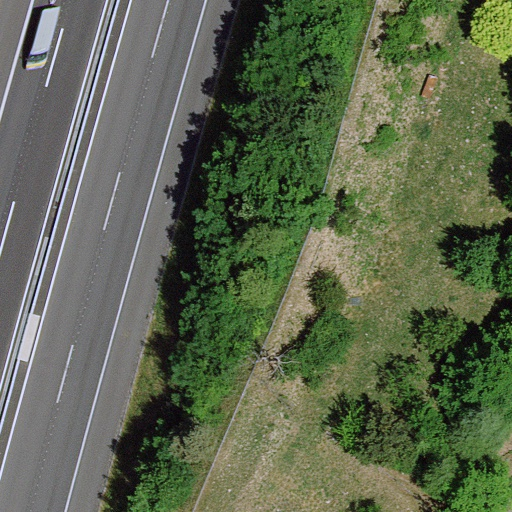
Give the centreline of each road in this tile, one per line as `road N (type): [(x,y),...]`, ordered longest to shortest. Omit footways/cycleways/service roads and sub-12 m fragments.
road 1 (motorway): [(32,511),(171,0)]
road 2 (motorway): [(67,0),(0,240)]
